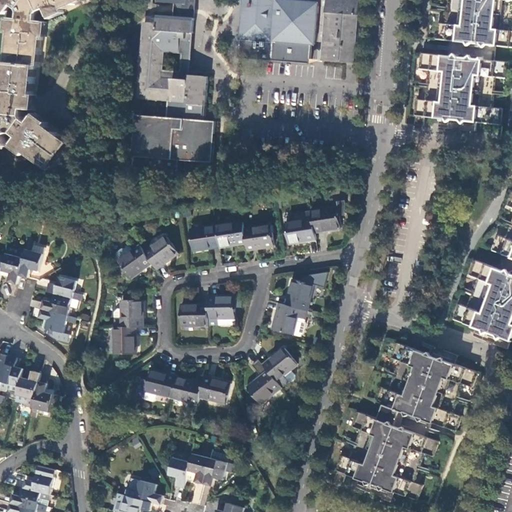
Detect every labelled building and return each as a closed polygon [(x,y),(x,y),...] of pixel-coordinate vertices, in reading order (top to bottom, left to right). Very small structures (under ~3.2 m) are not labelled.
[(0,0),(0,5),(2,7),(8,12),(13,5),(16,0),(0,0)] [(40,11),(46,8),(42,0),(16,0),(13,5),(19,9),(20,13),(19,20),(37,22),(37,15),(40,11)] [(42,0),(46,8),(50,16),(87,0),(42,0)] [(186,0),(186,5),(176,4),(175,10),(174,17),(184,18),(183,33),(180,33),(179,46),(164,45),(164,53),(179,54),(192,55),(195,12),(196,0),(186,0)] [(244,0),(239,55),(270,58),(310,62),(312,43),(316,43),(319,2),(307,1),(295,0),(244,0)] [(324,61),(356,64),(361,0),(328,0),(325,44),(324,61)] [(418,99),(416,115),(425,116),(479,122),(478,131),(487,132),(488,123),(501,124),(502,109),(493,108),(496,77),(506,78),(507,62),(494,61),(496,46),(511,47),(511,0),(450,0),(448,25),(438,24),(437,39),(450,41),(448,56),(423,53),(421,69),(431,70),(427,100),(418,99)] [(145,22),(139,98),(170,101),(188,102),(187,105),(203,106),(206,106),(209,78),(190,76),(189,82),(161,79),(162,71),(164,53),(164,45),(179,46),(180,33),(183,33),(184,18),(174,17),(158,16),(157,24),(145,22)] [(36,66),(40,66),(45,23),(37,22),(19,20),(12,19),(7,63),(36,66)] [(190,76),(192,55),(179,54),(177,72),(162,71),(161,79),(189,82),(190,76)] [(36,66),(7,63),(5,77),(2,77),(0,93),(0,106),(6,107),(24,109),(32,110),(33,101),(36,66)] [(343,77),(343,66),(328,65),(328,77),(343,77)] [(168,118),(138,116),(134,157),(135,157),(134,168),(179,171),(179,166),(180,161),(213,163),(213,165),(214,165),(216,136),(215,136),(216,121),(202,120),(203,113),(203,106),(187,105),(188,102),(170,101),(168,118)] [(3,116),(0,117),(0,127),(4,136),(10,133),(14,133),(20,137),(30,123),(25,119),(23,115),(24,109),(6,107),(5,114),(3,116)] [(416,124),(424,124),(425,116),(416,115),(416,124)] [(15,144),(51,170),(71,143),(35,116),(30,123),(20,137),(15,144)] [(314,211),(317,231),(343,227),(342,216),(345,215),(347,205),(347,200),(339,201),(340,207),(314,211)] [(511,201),(510,206),(511,207),(511,228),(508,238),(499,234),(494,250),(506,255),(501,269),(477,260),(471,275),(480,278),(469,307),(461,303),(455,318),(488,330),(502,336),(511,339),(511,201)] [(291,243),(318,239),(317,231),(314,211),(294,214),(295,221),(288,222),(291,243)] [(246,229),(245,221),(219,225),(222,245),(248,242),(246,229)] [(222,245),(219,225),(193,229),(195,249),(222,245)] [(248,242),(249,249),(276,245),(273,225),(246,229),(248,242)] [(154,261),(158,267),(180,252),(168,235),(146,250),(154,261)] [(37,240),(31,239),(28,249),(21,274),(27,276),(30,276),(32,268),(41,270),(45,253),(34,250),(36,243),(37,240)] [(47,246),(36,243),(34,250),(45,253),(47,246)] [(146,250),(142,244),(135,250),(121,260),(132,277),(154,261),(146,250)] [(120,260),(135,250),(132,246),(128,245),(116,254),(120,260)] [(10,247),(8,255),(6,261),(4,270),(12,272),(11,276),(10,281),(19,283),(21,274),(28,249),(22,247),(21,249),(10,247)] [(331,271),(307,275),(305,282),(316,285),(316,286),(327,288),(331,271)] [(85,294),(76,292),(79,280),(62,276),(60,284),(51,282),(49,291),(57,293),(75,298),(83,300),(85,294)] [(289,305),(309,310),(316,286),(316,285),(305,282),(296,280),(289,305)] [(70,315),(75,298),(57,293),(55,302),(34,297),(32,305),(44,308),(70,315)] [(210,304),(210,324),(237,323),(237,305),(244,305),(244,296),(210,296),(210,304)] [(137,327),(144,327),(144,300),(124,300),(124,306),(121,306),(117,311),(116,327),(137,327)] [(308,319),(310,311),(309,310),(289,305),(282,303),(275,329),(295,334),(299,317),(308,319)] [(183,324),(210,324),(210,304),(183,304),(183,324)] [(78,317),(70,315),(44,308),(42,317),(47,318),(45,327),(57,330),(55,336),(59,339),(70,342),(72,334),(65,332),(68,321),(76,323),(78,317)] [(299,317),(295,334),(303,336),(304,334),(306,333),(308,323),(307,321),(308,319),(299,317)] [(116,327),(116,354),(136,354),(137,327),(116,327)] [(484,340),(499,345),(499,344),(500,341),(502,336),(488,330),(484,340)] [(499,345),(510,349),(511,342),(511,339),(502,336),(500,341),(499,344),(499,345)] [(345,455),(339,470),(347,473),(348,473),(370,481),(396,491),(419,499),(424,484),(416,481),(427,453),(435,456),(441,441),(428,436),(433,422),(457,431),(463,416),(454,413),(465,384),(474,387),(480,372),(458,364),(446,360),(432,354),(400,342),(394,357),(403,360),(392,390),(383,387),(378,402),(390,406),(384,420),(361,411),(355,426),(364,430),(353,458),(345,455)] [(450,350),(435,345),(432,354),(446,360),(450,350)] [(269,370),(283,386),(290,382),(285,375),(291,369),(298,363),(285,347),(264,364),(269,370)] [(458,364),(461,354),(450,350),(446,360),(458,364)] [(0,357),(0,393),(1,390),(10,355),(1,352),(0,357)] [(18,357),(10,355),(1,390),(7,391),(8,388),(19,390),(23,376),(25,367),(16,365),(18,358),(18,357)] [(285,375),(290,382),(291,383),(295,379),(296,375),(291,369),(285,375)] [(31,379),(23,376),(19,390),(19,393),(31,397),(29,403),(29,405),(34,406),(40,381),(43,372),(33,370),(31,379)] [(173,397),(178,377),(152,370),(150,381),(141,378),(137,394),(145,396),(147,390),(158,393),(173,397)] [(262,403),(283,386),(269,370),(249,387),(262,403)] [(206,376),(204,384),(201,396),(227,402),(232,383),(206,376)] [(204,384),(178,377),(173,397),(200,403),(201,396),(204,384)] [(58,413),(63,396),(54,394),(47,392),(48,388),(49,383),(40,381),(34,406),(31,416),(37,417),(39,408),(58,413)] [(158,393),(147,390),(145,396),(145,399),(153,401),(156,399),(158,393)] [(31,397),(19,393),(17,400),(29,403),(31,397)] [(205,484),(212,458),(195,453),(193,462),(190,470),(198,473),(196,481),(205,484)] [(190,470),(193,462),(175,457),(170,474),(179,477),(177,485),(186,488),(188,479),(190,470)] [(229,463),(212,458),(205,484),(214,486),(216,477),(224,480),(229,463)] [(28,478),(26,487),(52,494),(58,469),(41,465),(37,481),(28,478)] [(198,473),(190,470),(188,479),(196,481),(198,473)] [(347,473),(339,470),(336,479),(344,481),(345,477),(347,473)] [(154,502),(162,504),(165,495),(156,493),(158,485),(133,478),(130,490),(127,489),(126,495),(154,502)] [(370,481),(367,490),(385,496),(393,499),(395,495),(396,491),(370,481)] [(192,503),(207,505),(209,485),(194,484),(192,503)] [(52,494),(26,487),(23,496),(20,495),(15,494),(13,502),(47,511),(52,494)] [(126,495),(120,493),(118,499),(126,501),(123,511),(142,511),(143,508),(152,511),(154,502),(126,495)] [(123,511),(126,501),(118,499),(117,503),(120,503),(117,511),(121,511),(123,511)] [(46,511),(47,511),(13,502),(10,511),(12,511),(46,511)] [(244,511),(246,508),(229,503),(226,511),(218,510),(217,511),(244,511)]
